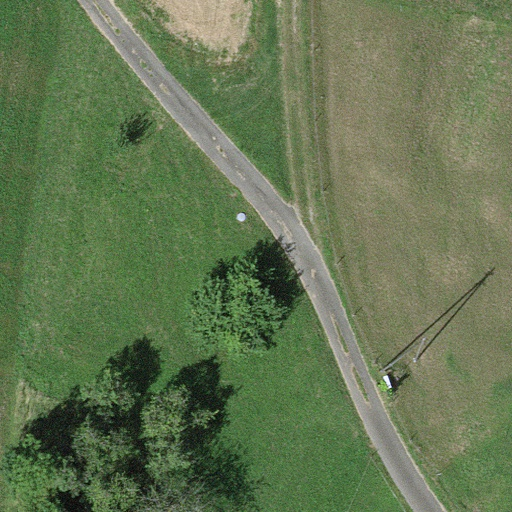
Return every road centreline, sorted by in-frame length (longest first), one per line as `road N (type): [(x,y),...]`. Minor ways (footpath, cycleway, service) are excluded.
road 1 (track): [(86,0),(144,79),(256,195),(305,267),(378,438),(427,511)]
road 2 (track): [(305,267),(291,0)]
